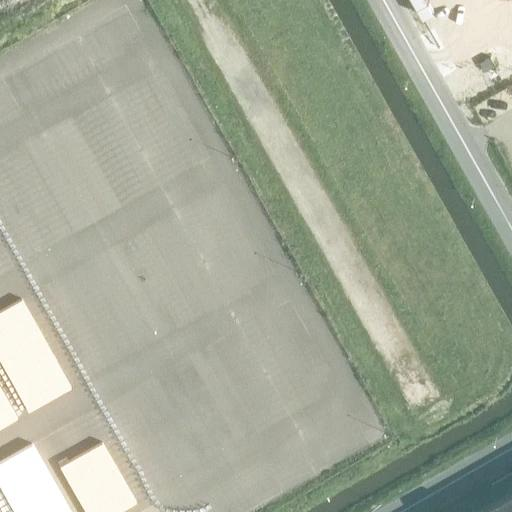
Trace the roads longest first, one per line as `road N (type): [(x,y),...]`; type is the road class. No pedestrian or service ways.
road 1 (unclassified): [(511,231),(438,100)]
road 2 (unclassified): [(402,511),(511,449)]
